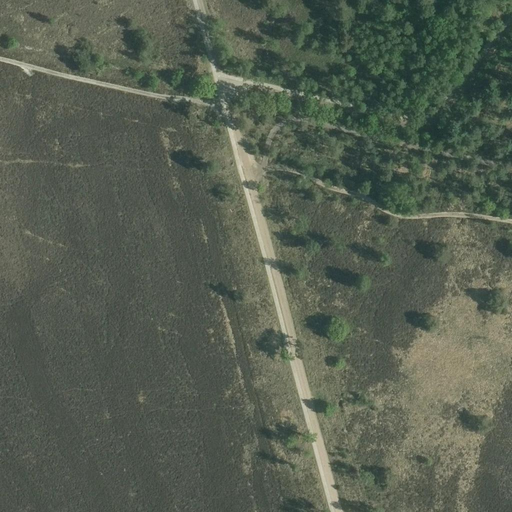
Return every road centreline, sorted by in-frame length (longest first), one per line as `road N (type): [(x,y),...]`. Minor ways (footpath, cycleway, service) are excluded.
road 1 (track): [(340,511),(247,166)]
road 2 (track): [(511,31),(442,112),(415,126),(223,81)]
road 3 (unknown): [(511,173),(299,123),(273,131),(264,159),(247,166)]
road 4 (track): [(231,106),(0,59)]
